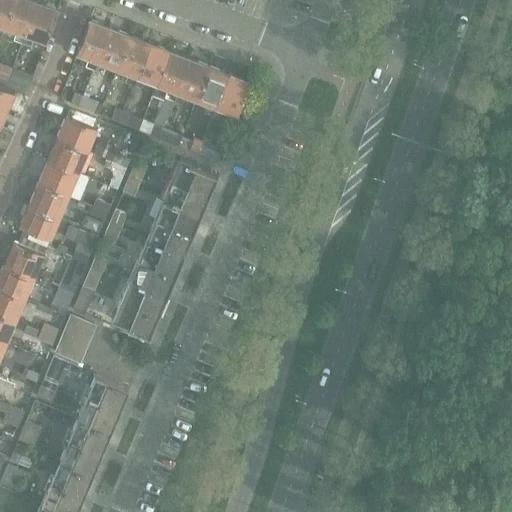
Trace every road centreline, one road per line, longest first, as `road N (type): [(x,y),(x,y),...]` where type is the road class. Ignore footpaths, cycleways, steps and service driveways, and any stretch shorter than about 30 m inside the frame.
road 1 (secondary): [(278,511),(458,0)]
road 2 (secondary): [(413,0),(286,335),(237,511)]
road 3 (residential): [(119,511),(305,49)]
road 4 (residential): [(0,204),(7,165),(78,0)]
road 5 (residential): [(169,0),(305,49)]
